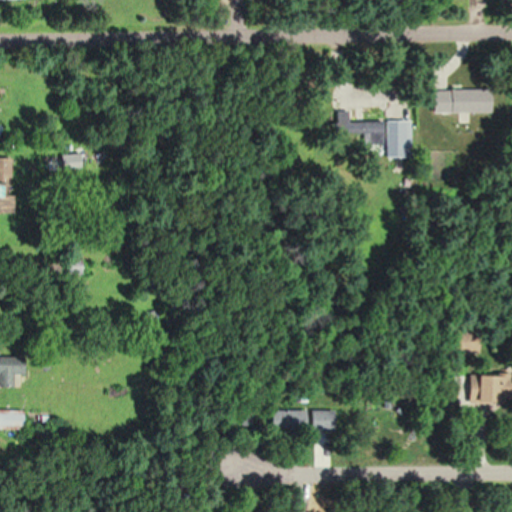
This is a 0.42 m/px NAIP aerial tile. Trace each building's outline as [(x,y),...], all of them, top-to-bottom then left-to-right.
[(430,89),(430,113),(488,113),(488,90),(430,89)] [(385,156),(401,156),(401,122),(385,122),(385,156)] [(0,214),(12,214),(12,195),(9,195),(9,157),(0,157),(0,214)] [(477,353),(477,329),(448,329),(448,353),(477,353)] [(20,374),(20,357),(0,356),(0,386),(10,387),(10,374),(20,374)] [(511,401),(511,374),(465,375),(466,402),(511,401)] [(233,426),(249,425),(248,407),(231,408),(233,426)] [(19,409),(0,408),(0,427),(19,428),(19,409)]
